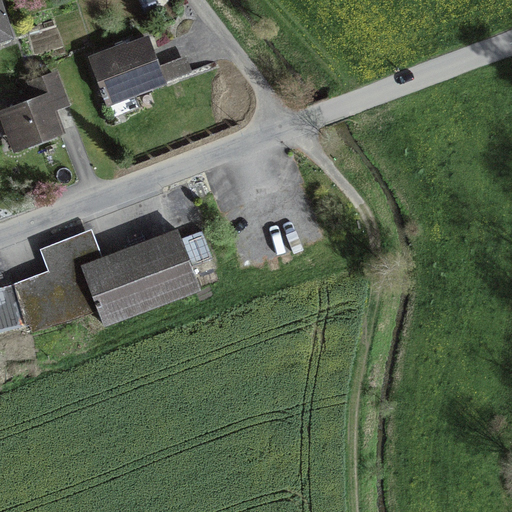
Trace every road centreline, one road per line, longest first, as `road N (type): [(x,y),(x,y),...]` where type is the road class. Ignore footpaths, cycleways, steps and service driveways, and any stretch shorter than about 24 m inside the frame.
road 1 (track): [(353,511),(350,439),(376,263),(371,221),(287,125)]
road 2 (residential): [(0,234),(287,125)]
road 3 (residential): [(287,125),(511,44)]
road 4 (residential): [(287,125),(193,0)]
